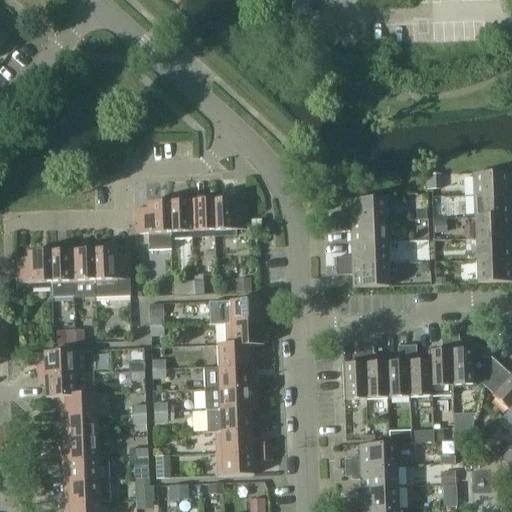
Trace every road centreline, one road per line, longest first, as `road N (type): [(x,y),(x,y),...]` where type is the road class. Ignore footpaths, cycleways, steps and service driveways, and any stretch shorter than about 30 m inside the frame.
road 1 (residential): [(236,135),(201,168),(129,170),(121,178),(122,219),(6,223)]
road 2 (residential): [(511,310),(497,301),(432,304),(410,321),(303,331)]
road 3 (residential): [(303,331),(288,203),(236,135)]
road 4 (residential): [(236,135),(95,2)]
road 5 (residential): [(305,511),(303,331)]
